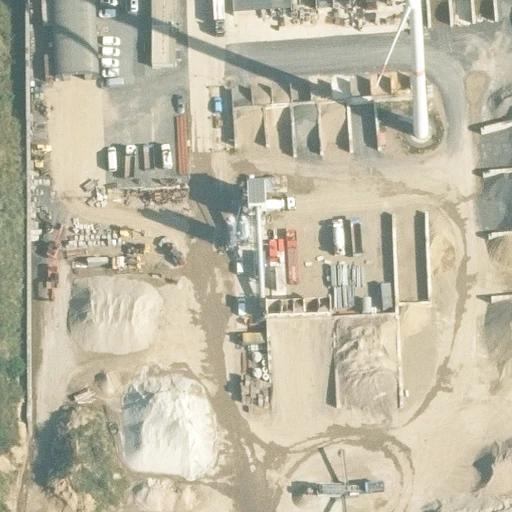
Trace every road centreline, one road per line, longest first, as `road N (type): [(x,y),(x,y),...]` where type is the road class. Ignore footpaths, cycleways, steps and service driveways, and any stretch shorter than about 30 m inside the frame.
road 1 (unknown): [(232,476),(320,453),(365,429),(456,338),(483,261),(459,176)]
road 2 (unknown): [(211,65),(82,95),(73,115),(70,177),(81,215),(101,233),(208,237)]
road 3 (unknown): [(211,65),(375,51),(439,59),(458,88),(459,176)]
road 4 (unknown): [(209,176),(210,354),(232,476)]
road 5 (unknown): [(459,176),(209,176)]
